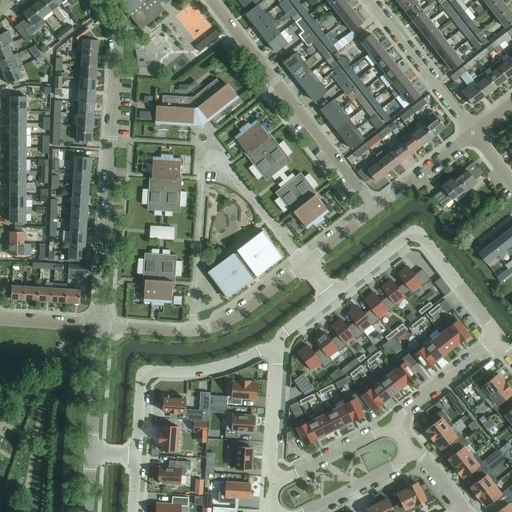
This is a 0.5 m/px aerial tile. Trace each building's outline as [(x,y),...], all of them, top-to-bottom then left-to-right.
[(42,18),(51,10),(43,0),(38,0),(32,5),(42,18)] [(65,17),(56,7),(61,3),(58,0),(43,0),(51,10),(52,10),(60,21),(65,17)] [(117,0),(127,12),(141,29),(141,28),(164,10),(165,10),(157,0),(162,0),(117,0)] [(200,0),(195,0),(182,11),(201,37),(219,23),(200,0)] [(246,11),(251,7),(246,0),(239,0),(238,1),(246,11)] [(253,23),(265,15),(261,11),(268,5),(263,0),(257,5),(254,7),(246,14),(253,23)] [(293,8),(286,0),(283,0),(280,3),(283,6),(288,12),(293,8)] [(327,0),(335,10),(346,2),(344,0),(327,0)] [(411,18),(422,10),(413,0),(412,0),(403,8),(411,18)] [(437,0),(444,9),(449,5),(444,0),(437,0)] [(455,0),(448,0),(457,11),(462,7),(455,0)] [(497,17),(507,8),(500,0),(496,0),(489,6),(497,17)] [(344,20),(354,12),(346,2),(335,10),(344,20)] [(304,18),(309,14),(301,4),(296,8),(304,18)] [(42,18),(32,5),(23,12),(26,17),(20,22),(29,33),(35,28),(35,29),(39,25),(37,22),(42,18)] [(451,7),(446,11),(452,19),(457,15),(451,7)] [(297,13),(293,8),(288,12),(279,18),(282,22),(290,16),(292,17),(292,18),(295,22),(300,17),(297,13)] [(505,27),(508,25),(511,22),(511,14),(507,8),(497,17),(505,27)] [(419,28),(430,20),(422,10),(411,18),(419,28)] [(464,10),(459,13),(465,21),(470,18),(464,10)] [(276,21),(269,11),(265,15),(253,23),(261,33),(278,20),(278,19),(276,21)] [(352,31),(354,28),(362,22),(354,12),(344,20),(352,31)] [(304,18),(311,26),(315,22),(309,14),(304,18)] [(459,18),(454,21),(460,29),(465,25),(459,18)] [(268,42),(279,33),(275,28),(281,23),(278,20),(261,33),(268,42)] [(427,39),(438,30),(430,20),(419,28),(427,39)] [(472,20),(467,24),(473,31),(478,28),(472,20)] [(20,22),(14,26),(22,37),(28,33),(20,22)] [(305,23),(299,27),(303,32),(299,35),(303,41),(313,34),(305,23)] [(69,33),(74,29),(70,25),(65,28),(69,33)] [(317,25),(312,28),(319,36),(323,33),(317,25)] [(78,39),(89,31),(85,27),(74,35),(78,39)] [(60,40),(69,33),(65,28),(56,36),(60,40)] [(199,51),(218,36),(222,33),(217,28),(195,46),(199,51)] [(467,28),(462,31),(468,39),(473,36),(467,28)] [(5,37),(12,34),(10,30),(3,33),(0,33),(0,47),(8,44),(5,37)] [(276,52),(284,46),(287,43),(292,39),(284,30),(279,33),(268,42),(276,52)] [(435,49),(446,40),(438,30),(427,39),(435,49)] [(480,30),(475,34),(482,42),(486,39),(480,30)] [(511,36),(507,31),(496,40),(499,44),(510,36),(511,36)] [(27,42),(32,38),(29,33),(23,37),(27,42)] [(369,52),(379,44),(371,33),(360,42),(369,52)] [(323,47),(313,34),(303,41),(308,46),(311,43),(317,51),(319,50),(323,47)] [(331,43),(325,35),(320,38),(327,47),(331,43)] [(93,39),(94,36),(86,36),(86,39),(83,38),(82,53),(97,54),(98,39),(93,39)] [(453,42),(450,38),(446,41),(446,40),(435,49),(443,59),(454,51),(449,45),(453,42)] [(475,38),(470,42),(476,50),(481,46),(475,38)] [(53,39),(47,42),(49,48),(56,46),(53,39)] [(494,53),(492,50),(499,44),(496,40),(484,49),(488,53),(491,56),(494,53)] [(8,44),(0,47),(0,60),(12,55),(12,54),(10,51),(8,44)] [(44,53),(48,49),(44,44),(40,47),(44,53)] [(377,62),(387,54),(379,44),(369,52),(377,62)] [(327,52),(323,47),(319,50),(322,55),(327,52)] [(36,58),(41,54),(38,49),(32,54),(36,58)] [(291,72),(304,62),(296,51),(283,62),(291,72)] [(451,70),(459,64),(462,61),(454,51),(443,59),(451,70)] [(12,55),(0,60),(0,65),(3,72),(17,66),(23,63),(18,53),(12,55)] [(96,66),(97,54),(82,53),(81,65),(96,66)] [(479,53),(473,57),(477,62),(482,58),(479,53)] [(39,63),(45,59),(41,54),(36,58),(39,63)] [(385,73),(395,64),(387,54),(377,62),(385,73)] [(510,58),(506,54),(495,63),(507,78),(511,73),(511,60),(510,58)] [(346,71),(350,67),(342,56),(337,60),(346,71)] [(466,71),(477,62),(473,57),(462,66),(466,71)] [(362,59),(357,62),(364,73),(369,70),(362,59)] [(299,82),(312,71),(304,62),(291,72),(299,82)] [(334,70),(339,66),(335,62),(330,65),(334,70)] [(488,76),(496,86),(507,78),(495,63),(490,67),(493,71),(488,76)] [(393,83),(403,75),(395,64),(385,73),(393,83)] [(96,78),(96,66),(81,65),(80,77),(96,78)] [(14,86),(25,83),(17,66),(3,72),(8,84),(12,81),(14,86)] [(341,87),(349,81),(346,77),(346,76),(339,66),(334,70),(338,75),(334,78),(341,87)] [(472,80),(466,71),(462,66),(450,76),(453,81),(460,76),(467,85),(461,90),(472,105),(485,95),(472,80)] [(350,67),(346,71),(351,78),(356,75),(350,67)] [(307,91),(320,81),(312,71),(299,82),(307,91)] [(485,95),(496,86),(488,76),(484,71),(478,76),(472,80),(485,95)] [(401,93),(411,85),(403,75),(393,83),(397,88),(391,92),(395,97),(401,93)] [(95,90),(96,78),(80,77),(80,84),(74,84),(73,89),(95,90)] [(358,77),(353,81),(360,89),(364,85),(358,77)] [(223,87),(216,78),(196,94),(196,95),(197,94),(198,96),(193,99),(187,99),(188,97),(162,95),(162,105),(156,105),(155,124),(191,126),(191,125),(191,122),(201,123),(208,116),(210,119),(210,120),(239,97),(227,83),(223,87)] [(314,101),(322,95),(327,91),(320,81),(307,91),(314,101)] [(352,84),(349,81),(341,87),(347,95),(351,91),(356,98),(361,95),(352,84)] [(409,103),(412,101),(420,95),(411,85),(401,93),(409,103)] [(372,95),(366,87),(361,91),(368,99),(372,95)] [(94,102),(95,90),(73,89),(79,89),(78,101),(94,102)] [(23,96),(23,93),(15,93),(15,96),(10,96),(10,108),(26,108),(26,96),(23,96)] [(364,108),(368,104),(361,95),(356,98),(364,108)] [(374,98),(369,101),(376,109),(380,106),(374,98)] [(400,98),(391,102),(395,110),(403,106),(400,98)] [(415,112),(427,103),(423,98),(411,107),(415,112)] [(329,119),(340,111),(342,109),(334,99),(328,103),(321,109),(329,119)] [(93,114),(94,102),(78,101),(78,113),(93,114)] [(371,118),(376,114),(368,104),(364,108),(371,117),(371,118)] [(26,121),(26,108),(10,108),(10,121),(26,121)] [(382,108),(378,112),(384,120),(388,116),(382,108)] [(336,129),(349,119),(342,109),(340,111),(329,119),(336,129)] [(436,116),(433,111),(425,116),(430,121),(425,125),(433,136),(445,126),(437,116),(436,116)] [(405,112),(399,116),(403,121),(409,116),(405,112)] [(93,126),(93,114),(78,113),(77,125),(93,126)] [(383,124),(376,114),(371,118),(371,117),(369,119),(377,129),(383,124)] [(270,136),(256,119),(250,124),(248,122),(243,126),(283,176),(285,175),(283,172),(288,168),(286,165),(291,160),(287,156),(292,152),(283,140),(278,144),(271,135),(270,136)] [(344,139),(357,129),(349,119),(336,129),(344,139)] [(26,134),(26,121),(10,121),(10,134),(26,134)] [(397,127),(393,122),(392,121),(388,125),(392,130),(397,127)] [(92,141),(93,126),(77,125),(76,140),(79,140),(79,143),(87,143),(87,141),(92,141)] [(422,145),(433,136),(425,125),(413,134),(422,145)] [(283,176),(243,126),(239,129),(240,132),(234,137),(248,154),(246,155),(253,164),(248,168),(258,179),(262,176),(266,180),(271,176),(274,179),(279,175),(281,178),(283,176)] [(352,149),(359,143),(365,138),(357,129),(344,139),(352,149)] [(382,129),(377,134),(381,138),(386,134),(382,129)] [(413,134),(410,130),(399,139),(402,143),(410,154),(422,145),(413,134)] [(26,146),(26,134),(10,134),(10,146),(26,146)] [(369,147),(381,138),(377,134),(366,143),(369,147)] [(357,157),(365,151),(369,147),(366,143),(353,152),(357,157)] [(399,162),(410,154),(402,143),(391,152),(399,162)] [(26,159),(26,146),(10,146),(10,159),(26,159)] [(48,160),(49,147),(42,147),(42,153),(37,153),(37,159),(38,159),(48,160)] [(385,156),(381,150),(375,155),(376,157),(388,171),(399,162),(391,152),(385,156)] [(74,170),(90,171),(91,157),(86,157),(86,154),(75,153),(74,166),(74,170)] [(163,211),(167,154),(161,153),(161,157),(153,156),(151,178),(149,178),(148,189),(142,189),(141,203),(147,204),(147,210),(154,210),(154,215),(161,215),(161,211),(163,211)] [(186,206),(187,191),(181,191),(181,180),(179,180),(181,158),(173,157),(173,154),(167,154),(163,211),(165,211),(165,215),(172,216),(172,211),(179,212),(180,206),(186,206)] [(376,157),(364,166),(375,181),(388,171),(379,160),(376,157)] [(26,171),(26,159),(10,159),(10,171),(26,171)] [(48,171),(48,160),(38,159),(38,165),(41,165),(41,171),(48,171)] [(465,191),(476,182),(474,179),(482,173),(474,161),(465,168),(467,171),(455,179),(465,191)] [(89,184),(90,171),(74,170),(73,183),(89,184)] [(26,184),(26,171),(10,171),(10,184),(26,184)] [(48,183),(48,171),(41,171),(41,177),(38,177),(38,183),(48,183)] [(304,177),(300,172),(295,176),(292,173),(287,177),(285,175),(283,176),(320,222),(324,219),(323,216),(329,211),(315,194),(317,193),(313,188),(318,185),(309,173),(304,177)] [(320,222),(283,176),(281,178),(283,180),(278,184),(281,188),(275,192),(279,197),(274,200),(283,212),(288,208),(292,213),(293,212),(307,229),(313,224),(315,226),(320,222)] [(455,201),(465,193),(464,191),(465,191),(455,179),(454,177),(442,186),(444,188),(434,196),(440,204),(442,207),(452,199),(453,199),(453,198),(455,201)] [(88,196),(89,184),(73,183),(72,195),(88,196)] [(26,196),(26,184),(10,184),(10,196),(26,196)] [(87,209),(88,196),(72,195),(71,208),(87,209)] [(26,196),(10,196),(10,209),(26,209),(26,201),(31,201),(31,196),(26,196)] [(86,221),(87,209),(71,208),(71,220),(86,221)] [(26,222),(26,212),(26,209),(10,209),(10,221),(15,221),(15,224),(22,224),(22,222),(26,222)] [(86,233),(86,221),(71,220),(70,232),(86,233)] [(173,238),(173,227),(151,226),(150,237),(173,238)] [(22,232),(22,227),(14,227),(14,231),(10,231),(10,243),(24,243),(24,232),(22,232)] [(507,247),(511,243),(511,231),(509,228),(499,236),(507,247)] [(282,256),(263,230),(251,239),(237,250),(238,250),(234,253),(233,252),(219,263),(207,271),(227,298),(238,289),(252,278),(252,277),(256,274),(256,275),(270,265),(271,265),(282,256)] [(85,246),(86,233),(70,232),(69,245),(85,246)] [(497,255),(507,247),(499,236),(489,244),(497,255)] [(23,255),(24,243),(10,243),(10,255),(20,255),(23,255)] [(486,263),(497,255),(489,244),(478,252),(486,263)] [(84,258),(85,246),(69,245),(68,260),(79,261),(79,258),(84,258)] [(159,253),(159,249),(152,248),(151,253),(144,252),(144,258),(138,258),(137,273),(143,273),(143,279),(145,279),(143,301),(151,302),(151,305),(157,305),(160,253),(159,253)] [(169,254),(170,250),(162,249),(162,254),(160,253),(157,305),(163,305),(163,302),(171,303),(173,281),(175,281),(175,275),(181,276),(182,261),(176,260),(176,255),(169,254)] [(83,265),(68,264),(68,272),(91,274),(91,266),(83,265)] [(407,266),(398,273),(405,282),(412,291),(421,284),(422,286),(431,279),(422,268),(414,274),(407,266)] [(504,271),(496,276),(500,281),(507,275),(504,271)] [(440,277),(434,282),(444,295),(451,290),(440,277)] [(391,279),(381,286),(388,295),(395,304),(396,304),(404,297),(405,299),(413,293),(414,292),(412,291),(405,282),(397,288),(391,279)] [(52,288),(53,283),(45,283),(45,287),(39,287),(38,300),(52,301),(52,288)] [(24,299),(25,286),(7,285),(7,292),(11,292),(11,298),(24,299)] [(38,300),(39,287),(25,286),(24,299),(38,300)] [(65,302),(66,289),(52,288),(52,301),(65,302)] [(80,303),(80,290),(66,289),(65,302),(80,303)] [(374,292),(365,299),(371,308),(378,317),(379,317),(387,310),(389,312),(397,306),(397,305),(396,304),(395,304),(388,295),(381,301),(374,292)] [(357,305),(348,313),(355,321),(362,330),(371,323),(372,325),(380,319),(379,317),(378,317),(371,308),(364,314),(357,305)] [(341,318),(331,326),(338,334),(345,343),(346,343),(354,336),(355,338),(363,332),(364,332),(362,330),(355,321),(347,327),(341,318)] [(458,320),(449,327),(460,341),(469,334),(458,320)] [(460,341),(449,327),(446,323),(437,330),(440,334),(451,348),(460,341)] [(395,328),(390,332),(392,336),(398,331),(403,327),(401,324),(395,328)] [(324,331),(314,339),(321,347),(328,356),(329,356),(337,350),(339,351),(347,345),(346,343),(345,343),(338,334),(331,340),(324,331)] [(432,340),(443,354),(451,348),(440,334),(432,340)] [(435,361),(443,354),(432,340),(424,347),(435,361)] [(421,343),(407,354),(415,364),(419,360),(426,368),(435,361),(424,347),(421,343)] [(307,344),(298,352),(305,361),(304,361),(307,366),(308,365),(312,370),(321,363),(324,368),(332,361),(333,361),(329,356),(328,356),(321,347),(314,353),(307,344)] [(373,344),(367,348),(370,353),(376,348),(373,344)] [(393,365),(396,368),(407,383),(416,376),(410,368),(415,364),(407,354),(393,365)] [(356,357),(348,363),(352,368),(360,361),(357,358),(356,357)] [(399,389),(407,383),(396,368),(388,375),(399,389)] [(399,389),(388,375),(385,371),(376,378),(379,382),(390,396),(399,389)] [(303,373),(293,380),(304,394),(315,389),(303,373)] [(489,395),(505,383),(498,373),(489,380),(485,375),(474,383),(478,389),(482,386),(489,395)] [(256,398),(257,382),(250,381),(250,380),(240,380),(240,381),(233,380),(232,396),(228,396),(228,403),(242,404),(242,397),(256,398)] [(379,382),(370,389),(381,403),(390,396),(379,382)] [(497,412),(507,404),(504,399),(511,392),(511,391),(505,383),(489,395),(496,404),(492,407),(497,412)] [(466,394),(458,384),(454,388),(461,398),(466,394)] [(381,403),(370,389),(362,395),(366,401),(373,409),(381,403)] [(454,404),(458,400),(451,390),(446,394),(454,404)] [(343,399),(345,403),(353,419),(363,414),(359,405),(366,401),(362,395),(358,391),(343,399)] [(164,397),(163,411),(179,412),(178,419),(179,419),(202,420),(208,421),(210,392),(200,392),(199,410),(185,409),(186,398),(179,398),(179,396),(172,395),(171,398),(165,397),(164,397)] [(482,412),(489,409),(485,402),(479,405),(482,412)] [(334,403),(333,404),(344,424),(353,419),(345,403),(336,408),(334,403)] [(344,424),(333,404),(324,408),(334,429),(344,424)] [(507,404),(497,412),(501,417),(505,414),(511,423),(511,407),(511,409),(507,404)] [(477,406),(472,410),(476,416),(482,412),(477,406)] [(314,413),(316,418),(324,434),(334,429),(324,408),(314,413)] [(433,439),(453,424),(441,409),(430,417),(435,423),(426,430),(433,439)] [(226,429),(225,437),(237,437),(238,430),(253,431),(254,425),(255,425),(256,417),(254,416),(254,415),(233,414),(232,429),(226,429)] [(306,423),(315,439),(324,434),(316,418),(306,423)] [(194,421),(194,431),(198,431),(198,441),(206,442),(207,422),(202,421),(194,421)] [(305,444),(315,439),(306,423),(297,427),(295,423),(289,426),(295,437),(300,435),(305,444)] [(453,424),(433,439),(440,449),(449,442),(453,446),(464,438),(460,433),(453,424)] [(177,426),(161,425),(160,433),(158,433),(158,441),(160,441),(159,449),(175,450),(177,426)] [(457,451),(448,458),(452,463),(451,464),(454,467),(454,466),(455,468),(471,455),(475,452),(468,443),(464,438),(453,446),(457,451)] [(232,452),(232,461),(237,461),(236,468),(252,469),(253,447),(249,446),(249,441),(237,440),(236,446),(238,446),(237,452),(232,452)] [(497,449),(492,454),(496,459),(501,455),(497,449)] [(496,459),(493,461),(497,466),(506,459),(502,454),(501,455),(496,459)] [(472,470),(476,475),(486,467),(482,461),(478,464),(471,455),(455,468),(463,477),(472,470)] [(174,467),(158,466),(158,473),(156,473),(156,481),(157,481),(157,482),(179,483),(180,474),(184,475),(185,468),(189,469),(189,461),(174,460),(174,467)] [(470,487),(478,496),(497,481),(486,467),(476,475),(479,480),(470,487)] [(219,491),(218,502),(234,503),(235,503),(235,497),(249,498),(250,483),(226,481),(226,491),(219,491)] [(498,503),(508,495),(504,490),(500,493),(494,484),(497,481),(478,496),(485,506),(494,499),(498,503)] [(407,487),(417,508),(418,507),(416,503),(425,498),(427,503),(437,498),(425,483),(419,486),(417,482),(407,487)] [(396,504),(400,511),(408,511),(417,508),(407,487),(397,492),(402,501),(396,504)] [(496,511),(511,511),(511,507),(509,503),(511,500),(511,492),(508,495),(498,503),(502,508),(496,511)] [(156,503),(155,511),(178,511),(179,505),(186,505),(187,497),(171,496),(170,504),(156,503)] [(387,498),(377,503),(381,511),(400,511),(396,504),(391,507),(387,498)] [(381,511),(377,503),(367,508),(369,511),(381,511)]
